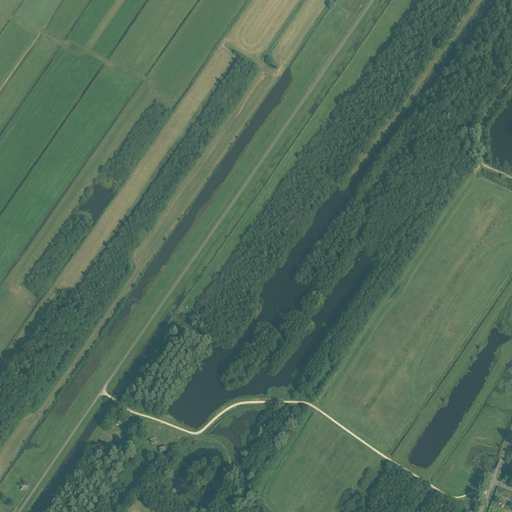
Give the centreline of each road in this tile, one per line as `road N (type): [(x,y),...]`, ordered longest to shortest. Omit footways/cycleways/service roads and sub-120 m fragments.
road 1 (unknown): [(13,511),(364,0)]
road 2 (track): [(322,412),(482,165)]
road 3 (track): [(394,464),(511,289)]
road 4 (track): [(193,434),(231,454),(246,491),(262,495),(322,412)]
road 5 (track): [(424,482),(511,353)]
